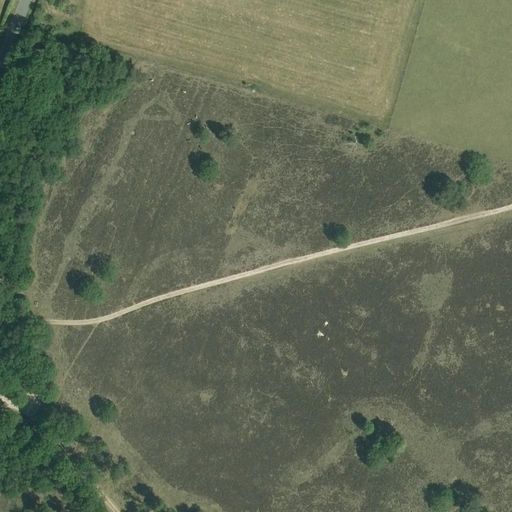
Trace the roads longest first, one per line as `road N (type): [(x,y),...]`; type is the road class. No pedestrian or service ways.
road 1 (track): [(511,206),(88,323),(0,321)]
road 2 (track): [(114,511),(30,414)]
